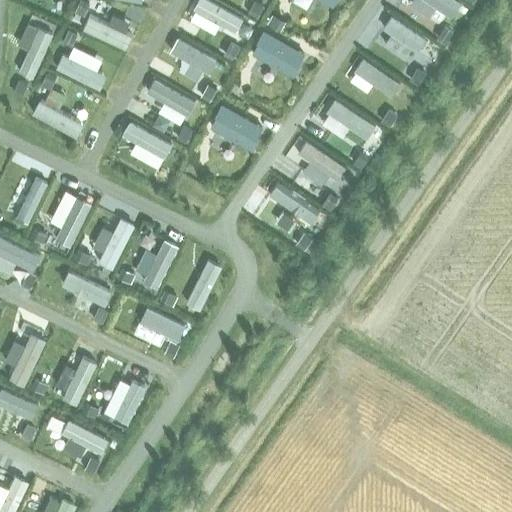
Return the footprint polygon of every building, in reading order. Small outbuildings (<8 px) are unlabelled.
[(84,0),(80,0),(76,11),(85,15),(90,2),(84,0)] [(258,0),(255,0),(249,12),(256,16),(263,3),(258,0)] [(274,15),(269,24),(281,31),(286,22),(274,15)] [(70,29),(64,41),(73,45),(78,32),(70,29)] [(445,29),(438,40),(446,45),(453,34),(445,29)] [(233,41),(225,54),(232,58),(240,45),(233,41)] [(417,67),(409,79),(418,84),(425,72),(417,67)] [(47,71),(41,84),(50,88),(56,75),(47,71)] [(20,80),(15,93),(24,96),(29,83),(20,80)] [(210,84),(202,96),(209,100),(216,88),(210,84)] [(390,108),(382,120),(390,126),(398,113),(390,108)] [(185,125),(178,138),(185,142),(192,129),(185,125)] [(362,151),(354,163),(362,168),(369,157),(362,151)] [(163,166),(156,178),(164,183),(172,171),(163,166)] [(332,191),(323,204),(331,209),(340,197),(332,191)] [(36,228),(32,237),(43,242),(47,233),(36,228)] [(305,232),(297,244),(305,249),(313,237),(305,232)] [(80,249),(76,258),(87,263),(91,254),(80,249)] [(124,268),(120,277),(131,282),(135,273),(124,268)] [(27,271),(21,284),(30,288),(36,276),(27,271)] [(166,290),(162,299),(172,304),(177,295),(166,290)] [(101,307),(95,320),(103,324),(109,311),(101,307)] [(172,340),(165,354),(174,358),(181,345),(172,340)] [(37,378),(33,387),(45,392),(49,383),(37,378)] [(86,401),(82,410),(95,416),(99,407),(86,401)] [(28,424),(22,437),(30,440),(36,428),(28,424)] [(93,454),(86,466),(95,471),(101,458),(93,454)]
